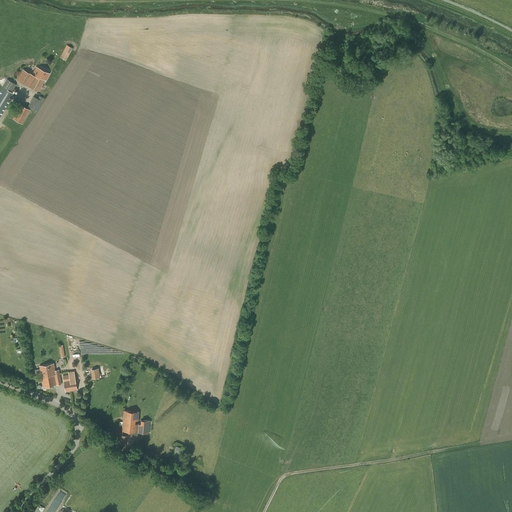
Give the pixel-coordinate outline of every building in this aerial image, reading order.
[(67,45),(60,57),(66,60),(73,48),(67,45)] [(22,69),(17,79),(39,91),(45,80),(46,80),(50,73),(36,66),(32,74),(22,69)] [(7,79),(2,87),(0,90),(0,116),(14,94),(12,92),(16,84),(7,79)] [(32,111),(33,109),(38,111),(45,98),(39,95),(38,99),(33,96),(27,108),(20,104),(12,119),(23,124),(30,110),(32,111)] [(54,363),(39,365),(40,371),(36,371),(37,376),(41,376),(41,378),(47,377),(47,376),(60,374),(59,370),(56,370),(54,363)] [(91,370),(93,379),(100,378),(98,368),(91,370)] [(65,377),(65,376),(63,377),(66,392),(78,390),(75,376),(75,371),(69,372),(69,377),(65,377)] [(47,377),(41,378),(43,387),(62,384),(60,374),(47,376),(47,377)] [(138,420),(139,412),(124,410),(122,431),(149,433),(150,421),(141,420),(141,424),(135,423),(136,420),(138,420)] [(118,435),(118,445),(126,446),(127,436),(118,435)] [(184,448),(176,446),(173,461),(181,463),(184,448)]
